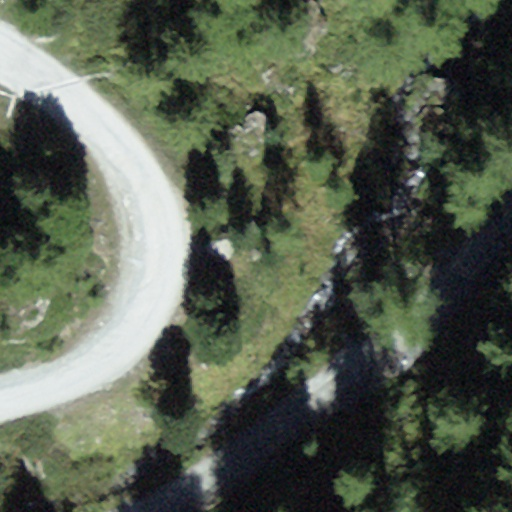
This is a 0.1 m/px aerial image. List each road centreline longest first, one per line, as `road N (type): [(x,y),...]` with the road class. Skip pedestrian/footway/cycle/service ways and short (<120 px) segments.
road 1 (track): [(0,402),(125,347),(154,286),(156,230),(130,163),(0,56)]
road 2 (track): [(511,228),(182,511)]
